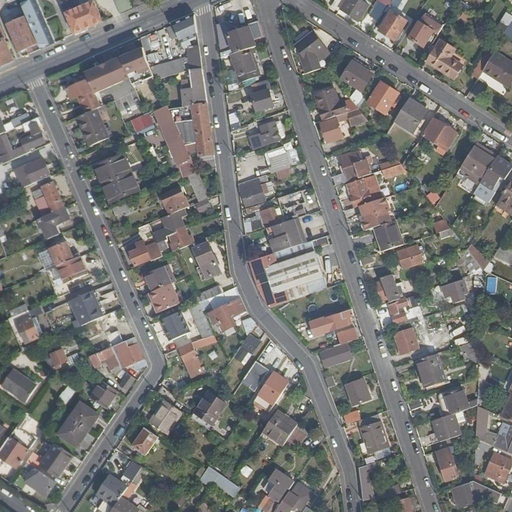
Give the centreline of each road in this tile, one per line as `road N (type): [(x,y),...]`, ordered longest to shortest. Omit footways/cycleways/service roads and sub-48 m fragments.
road 1 (residential): [(202,0),(235,252),(262,321),(318,393),(346,457),(358,511)]
road 2 (residential): [(270,0),(432,511)]
road 3 (residential): [(30,71),(154,354),(146,386),(61,511)]
road 4 (residential): [(292,0),(511,140)]
road 5 (secondary): [(192,0),(30,71)]
